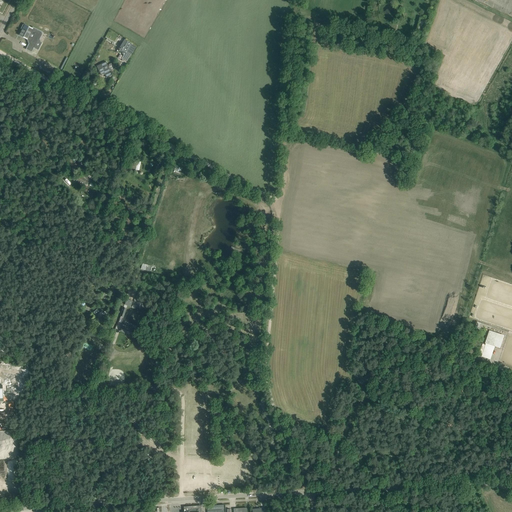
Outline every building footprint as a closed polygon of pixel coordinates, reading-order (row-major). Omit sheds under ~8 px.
[(24,25),(19,35),(27,39),(31,40),(26,49),(31,52),(34,47),(38,49),(42,42),(38,40),(41,32),(33,28),(33,29),(24,25)] [(117,47),(114,54),(116,55),(119,51),(120,52),(118,56),(123,59),(122,61),(126,63),(136,46),(127,41),(122,49),(121,48),(120,49),(117,47)] [(106,62),(97,66),(101,75),(104,73),(106,77),(112,75),(106,62)] [(77,179),(88,185),(89,181),(79,176),(77,179)] [(127,299),(125,305),(132,307),(134,301),(127,299)] [(94,312),(100,319),(105,315),(101,311),(99,313),(97,310),(94,312)] [(124,322),(120,331),(130,335),(130,333),(131,333),(131,332),(133,326),(124,322)] [(489,328),(484,343),(498,348),(503,333),(489,328)]
